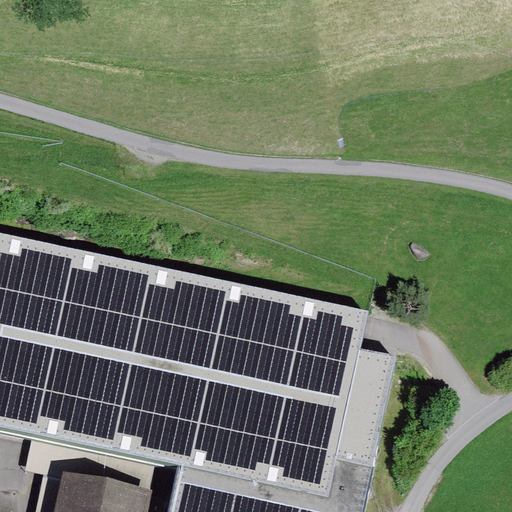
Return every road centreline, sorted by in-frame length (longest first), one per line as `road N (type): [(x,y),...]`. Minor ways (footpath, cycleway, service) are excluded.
road 1 (unclassified): [(511,192),(373,168),(220,160),(0,102)]
road 2 (unclassified): [(410,511),(451,449),(511,401)]
